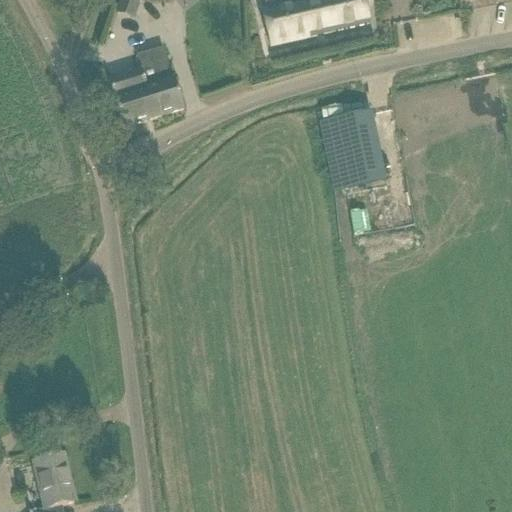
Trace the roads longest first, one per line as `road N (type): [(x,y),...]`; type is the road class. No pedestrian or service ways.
road 1 (unclassified): [(99,172),(299,83),(511,35)]
road 2 (unclassified): [(147,511),(99,172)]
road 3 (unclassified): [(99,172),(24,0)]
road 4 (unknown): [(113,261),(0,336)]
